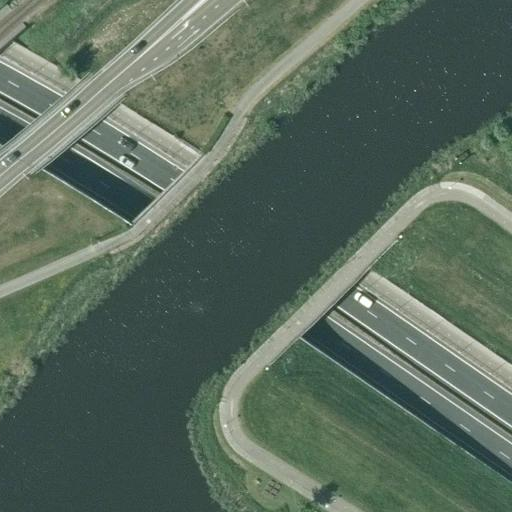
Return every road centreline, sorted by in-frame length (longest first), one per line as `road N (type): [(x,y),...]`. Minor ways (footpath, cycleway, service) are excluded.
road 1 (trunk): [(0,116),(147,205),(511,458)]
road 2 (trunk): [(511,410),(176,176),(0,73)]
road 3 (tertiary): [(97,92),(163,59),(234,0)]
road 4 (tertiary): [(193,0),(97,92)]
